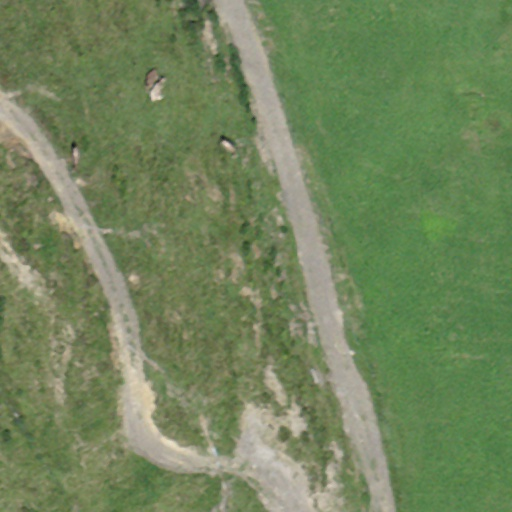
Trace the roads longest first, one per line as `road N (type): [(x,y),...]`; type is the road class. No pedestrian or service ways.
road 1 (track): [(293,511),(281,479),(185,461),(148,445),(134,416),(123,295),(76,204),(0,100)]
road 2 (track): [(222,0),(374,511)]
